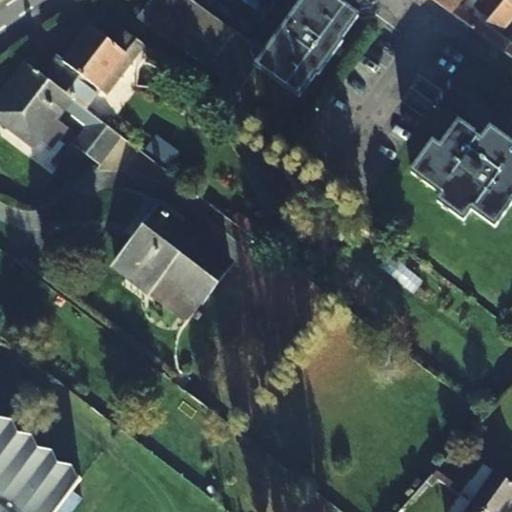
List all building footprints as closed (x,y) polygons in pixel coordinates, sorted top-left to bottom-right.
[(255,66),(261,57),(187,0),(155,0),(142,17),(237,90),(255,66)] [(261,57),(255,66),(299,99),(317,75),(319,76),(343,45),(340,42),(357,20),(331,0),(305,0),(280,32),(261,57)] [(430,0),(450,13),(452,11),(458,2),(455,0),(430,0)] [(494,0),(489,7),(495,11),(504,0),(494,0)] [(479,31),(486,22),(458,2),(452,11),(450,13),(468,27),(477,34),(479,31)] [(144,45),(101,12),(91,27),(89,25),(62,62),(56,58),(42,76),(81,105),(96,87),(107,95),(144,45)] [(506,50),(511,41),(486,22),(479,31),(477,34),(503,52),(506,50)] [(511,41),(506,50),(503,52),(511,58),(511,41)] [(42,76),(27,64),(0,100),(0,119),(34,145),(39,137),(53,148),(69,128),(57,118),(63,110),(85,127),(75,142),(101,163),(122,136),(119,135),(102,122),(81,105),(42,76)] [(511,146),(491,130),(483,140),(458,121),(438,147),(432,142),(410,171),(440,194),(436,198),(463,219),(471,209),(493,226),(511,201),(511,146)] [(230,263),(160,209),(118,264),(150,289),(165,269),(203,298),(230,263)] [(264,257),(269,250),(256,239),(251,246),(264,257)] [(0,336),(10,344),(22,328),(0,311),(0,336)] [(0,511),(26,511),(43,492),(59,504),(81,477),(0,415),(0,511)] [(472,503),(483,511),(511,511),(511,481),(497,470),(472,503)] [(43,492),(26,511),(52,511),(59,504),(43,492)] [(483,511),(472,503),(464,511),(483,511)]
